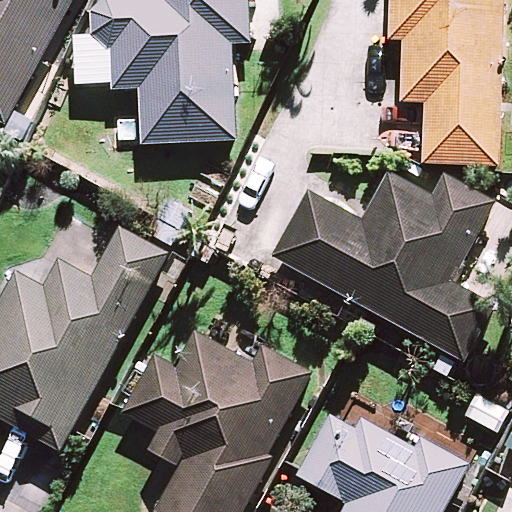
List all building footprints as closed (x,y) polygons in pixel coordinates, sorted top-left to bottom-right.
[(0,0),(0,119),(12,126),(80,0),(0,0)] [(257,45),(255,0),(108,0),(98,12),(98,34),(113,51),(117,51),(119,92),(146,91),(148,147),(244,143),(240,45),(257,45)] [(505,168),(511,0),(396,0),(395,40),(411,41),(408,103),(431,104),(429,165),(505,168)] [(316,190),(278,259),(470,364),(501,307),(459,283),(502,204),(450,175),(439,196),(397,173),(370,220),(316,190)] [(175,255),(126,229),(99,278),(66,260),(51,287),(22,271),(0,312),(0,415),(69,452),(175,255)] [(260,364),(202,332),(182,369),(160,357),(130,413),(165,432),(156,450),(185,466),(161,511),(250,511),(281,457),(276,455),(320,374),(269,347),(260,364)] [(511,418),(511,412),(480,395),(467,417),(502,436),(511,418)] [(427,439),(422,448),(367,418),(361,428),(337,415),(304,475),(349,500),(342,511),(451,511),(477,466),(427,439)]
